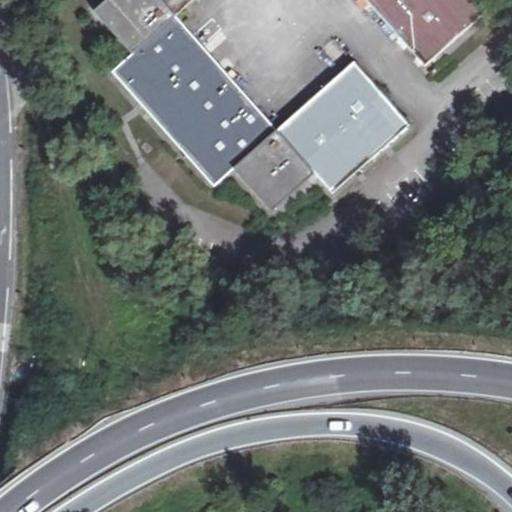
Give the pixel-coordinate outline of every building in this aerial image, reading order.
[(109,0),(94,13),(132,56),(174,18),(158,0),(109,0)] [(158,0),(174,18),(194,0),(158,0)] [(423,0),(363,0),(391,30),(423,0)] [(488,13),(476,0),(423,0),(391,30),(424,69),(488,13)] [(197,4),(180,19),(208,50),(225,35),(197,4)] [(112,73),(146,113),(210,56),(174,18),(132,56),(112,73)] [(146,113),(180,150),(243,93),(210,56),(146,113)] [(315,98),(371,162),(410,127),(354,64),(315,98)] [(243,93),(180,150),(214,188),(234,170),(277,132),(243,93)] [(277,132),(315,176),(333,195),(371,162),(315,98),(277,132)] [(277,132),(234,170),(272,214),(315,176),(277,132)]
